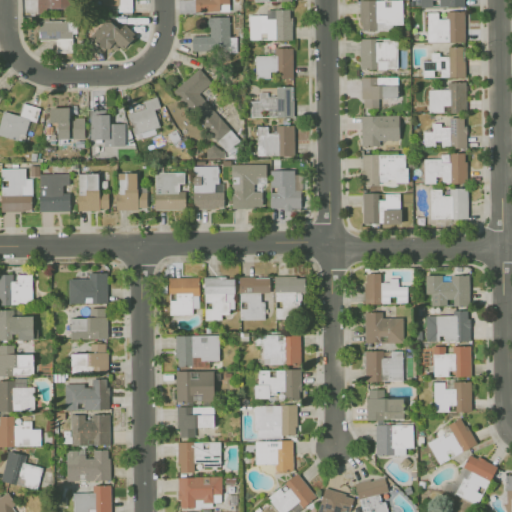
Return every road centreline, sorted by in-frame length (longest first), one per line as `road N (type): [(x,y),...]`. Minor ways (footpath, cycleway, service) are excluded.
road 1 (residential): [(511,433),(505,420),(500,0)]
road 2 (residential): [(144,511),(139,245)]
road 3 (residential): [(323,0),(328,241)]
road 4 (residential): [(171,33),(136,71),(44,74),(22,64),(9,0)]
road 5 (residential): [(328,241),(333,446)]
road 6 (residential): [(328,241),(139,245)]
road 7 (residential): [(511,245),(362,248),(328,241)]
road 8 (residential): [(139,245),(0,245)]
